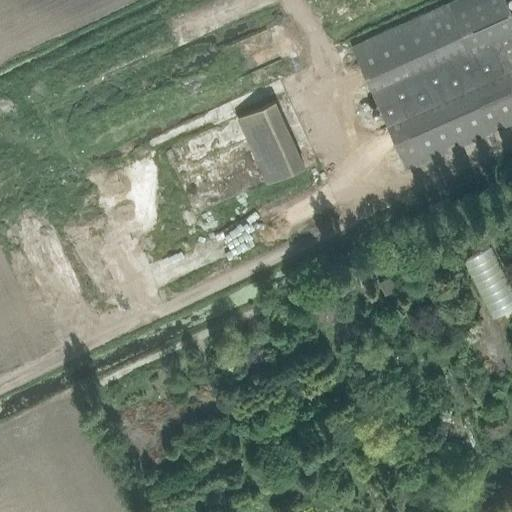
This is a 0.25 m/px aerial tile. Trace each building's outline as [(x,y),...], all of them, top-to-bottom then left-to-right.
[(511,122),(511,14),(505,0),(455,0),(449,3),(351,46),(378,106),(379,106),(382,112),(407,169),(511,122)] [(143,117),(160,112),(151,85),(134,91),(143,117)] [(263,181),(304,167),(280,99),(240,113),(263,181)] [(468,256),(492,316),(511,308),(511,280),(498,244),(468,256)] [(389,277),(378,282),(384,296),(396,291),(389,277)]
